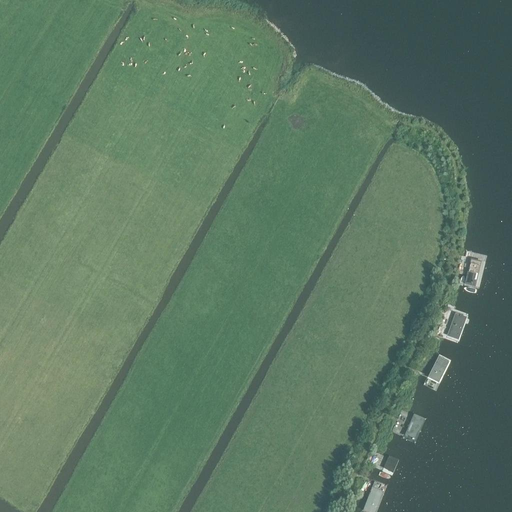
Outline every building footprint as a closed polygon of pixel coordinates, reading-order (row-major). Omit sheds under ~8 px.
[(464,284),(476,288),(485,263),(473,259),(468,275),(464,284)] [(456,314),(446,337),(459,342),(469,319),(456,314)] [(428,380),(424,388),(436,393),(449,365),(437,360),(428,380)] [(405,436),(403,440),(414,445),(424,421),(413,416),(405,436)] [(389,455),(381,473),(387,476),(395,458),(389,455)] [(372,488),(360,511),(376,511),(388,489),(375,483),(372,488)]
